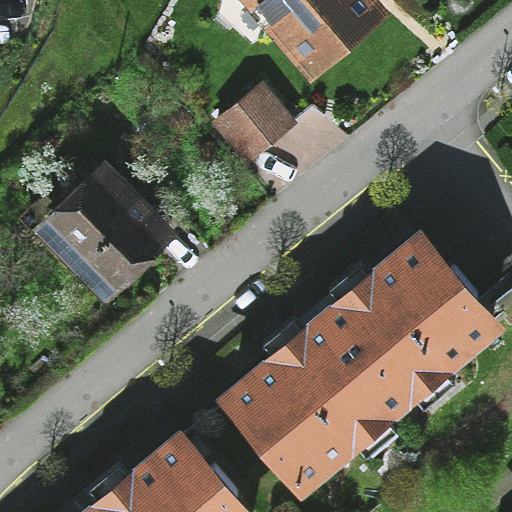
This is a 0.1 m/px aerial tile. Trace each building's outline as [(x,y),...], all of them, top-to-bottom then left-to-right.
[(257,0),(312,65),(376,11),(366,0),(257,0)] [(217,118),(248,157),(292,121),(261,83),(217,118)] [(49,224),(106,283),(161,230),(104,171),(49,224)] [(445,269),(417,234),(367,275),(371,280),(350,297),(346,293),(301,330),(305,335),(284,352),(280,348),(230,389),(259,423),(249,431),(272,459),(282,451),(304,479),(354,437),(349,431),(379,407),(384,413),(412,390),(407,383),(436,359),(442,365),(491,324),(469,296),(478,289),(455,261),(445,269)] [(242,511),(229,496),(238,488),(215,460),(205,468),(177,433),(127,475),(131,480),(110,497),(106,492),(81,511),(242,511)]
